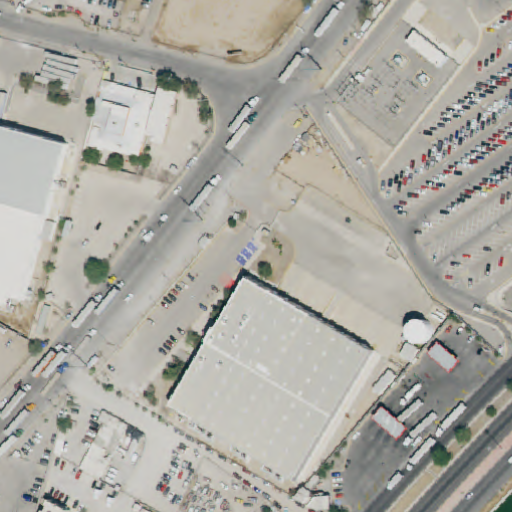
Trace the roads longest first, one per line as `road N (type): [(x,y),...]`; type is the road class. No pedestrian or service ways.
road 1 (secondary): [(347,0),(0,423)]
road 2 (secondary): [(511,374),(379,511)]
road 3 (trunk): [(511,418),(426,511)]
